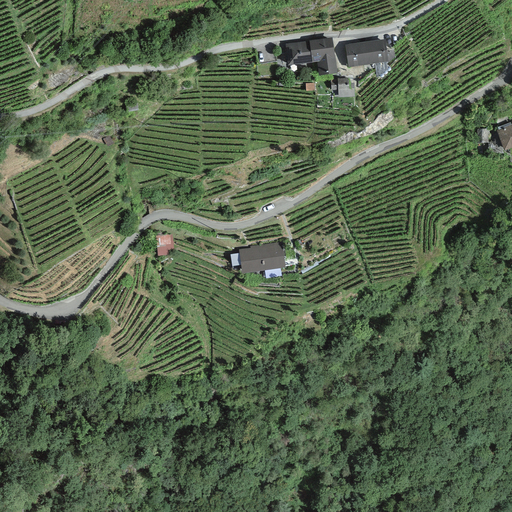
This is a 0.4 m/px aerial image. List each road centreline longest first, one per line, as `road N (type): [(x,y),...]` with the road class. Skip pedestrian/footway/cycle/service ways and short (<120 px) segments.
road 1 (unclassified): [(511,73),(256,220),(228,226),(150,216),(64,311),(0,300)]
road 2 (residential): [(443,0),(383,29),(277,39),(154,69),(106,71),(34,109),(0,116)]
